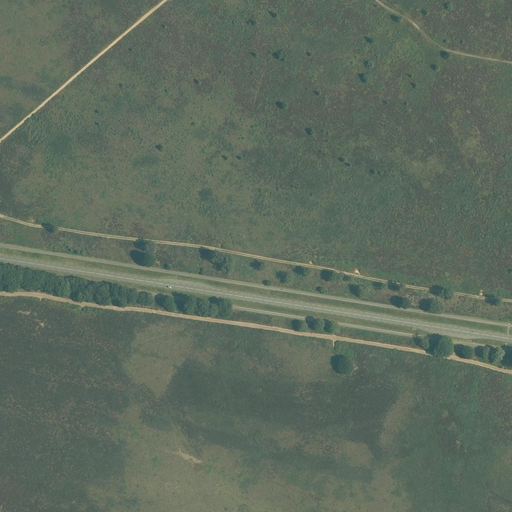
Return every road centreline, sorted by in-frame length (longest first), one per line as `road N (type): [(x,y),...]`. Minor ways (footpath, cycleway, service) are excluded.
road 1 (track): [(511,301),(0,216)]
road 2 (track): [(511,372),(403,348),(0,291)]
road 3 (primary): [(511,339),(0,258)]
